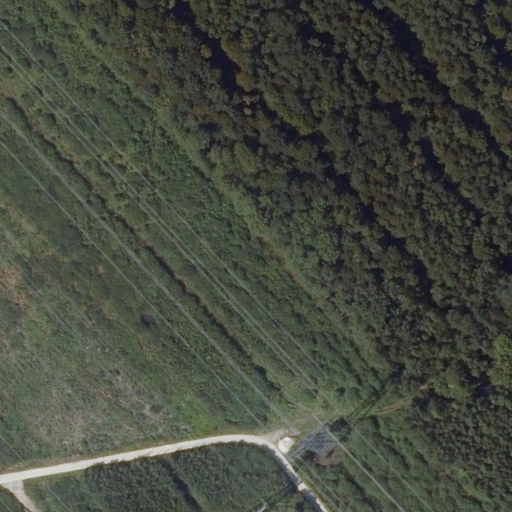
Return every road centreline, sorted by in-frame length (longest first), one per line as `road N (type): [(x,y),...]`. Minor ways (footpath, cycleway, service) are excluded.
road 1 (track): [(0,480),(244,439),(272,446),(292,485),(319,511)]
road 2 (track): [(511,382),(293,428),(279,456)]
